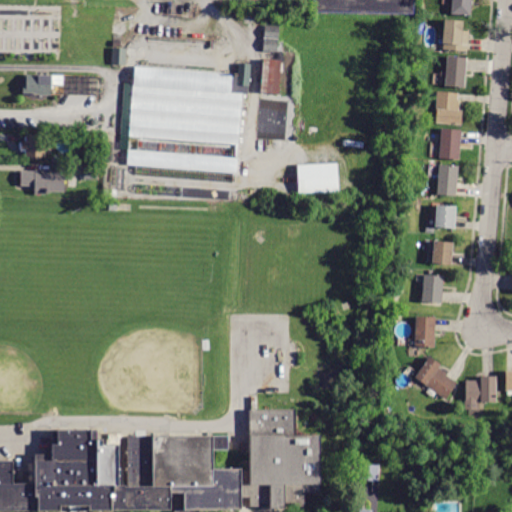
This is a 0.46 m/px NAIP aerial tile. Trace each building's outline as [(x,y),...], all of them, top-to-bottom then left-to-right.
[(315,0),(315,12),(413,14),(413,0),(315,0)] [(451,15),(451,0),(471,0),(470,16),(451,15)] [(278,51),(278,53),(263,52),(266,19),(280,20),(278,41),(283,41),(282,51),(278,51)] [(445,20),(463,21),(463,31),(469,31),(468,51),(443,50),(445,20)] [(112,48),(127,48),(126,65),(112,65),(112,48)] [(464,88),(445,86),(447,57),(466,58),(464,88)] [(264,60),(281,61),(279,94),(261,93),(263,60),(264,60)] [(136,66),(136,82),(126,82),(120,150),(128,150),(126,165),(136,165),(135,183),(235,190),(242,95),(249,95),(251,62),(240,61),(238,76),(136,66)] [(27,84),(27,75),(52,76),(52,96),(33,95),(33,97),(23,96),(23,84),(27,84)] [(83,76),(82,90),(93,90),(93,77),(83,76)] [(437,92),(458,93),(458,101),(460,101),(460,111),(462,111),(462,115),(464,115),(463,122),(461,121),(461,125),(436,124),(437,110),(436,110),(437,92)] [(105,133),(97,133),(97,130),(90,130),(91,114),(104,115),(104,125),(105,125),(105,133)] [(459,160),(439,159),(442,129),(461,130),(459,160)] [(25,137),(26,137),(26,135),(46,135),(45,158),(26,158),(26,156),(25,156),(25,152),(21,152),(21,150),(20,150),(20,143),(22,144),(22,141),(25,141),(25,137)] [(117,190),(103,189),(105,164),(119,165),(117,190)] [(298,194),(338,193),(338,164),(297,165),(298,194)] [(439,165),(458,166),(456,197),(437,196),(439,165)] [(84,169),(85,167),(98,167),(97,180),(84,180),(84,169)] [(65,186),(65,193),(45,192),(45,195),(35,195),(35,187),(21,186),(21,171),(35,171),(35,172),(65,173),(65,186)] [(454,229),(435,227),(437,205),(456,206),(454,229)] [(450,267),(433,265),(436,241),(453,243),(450,267)] [(442,304),(422,302),(424,274),(444,276),(442,304)] [(434,347),(415,347),(416,317),(435,317),(434,347)] [(457,383),(446,400),(424,385),(425,384),(415,378),(429,357),(441,365),(439,368),(447,373),(445,375),(457,383)] [(481,381),(481,377),(497,377),(497,403),(481,403),(481,401),(478,402),(478,410),(465,410),(465,402),(466,402),(466,381),(481,381)] [(0,510),(57,510),(58,506),(67,506),(67,511),(76,511),(76,506),(88,506),(88,510),(180,509),(239,509),(239,501),(248,501),(248,506),(258,506),(257,501),(267,501),(267,508),(275,508),(282,508),(283,501),(302,501),(302,492),(317,492),(317,435),(294,435),(294,408),(248,409),(248,467),(211,468),(211,448),(225,447),(225,433),(125,434),(124,486),(118,486),(118,429),(49,429),(49,452),(32,453),(32,483),(10,483),(10,460),(0,460),(0,510)] [(490,451),(483,450),(484,442),(491,443),(490,451)] [(381,482),(357,480),(358,464),(383,466),(381,482)]
